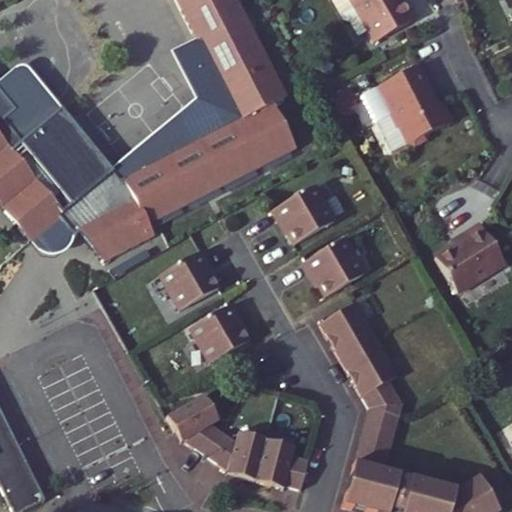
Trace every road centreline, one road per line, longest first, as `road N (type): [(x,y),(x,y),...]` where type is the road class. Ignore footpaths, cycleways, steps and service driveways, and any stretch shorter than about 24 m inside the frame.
road 1 (residential): [(314,511),(340,417),(234,249)]
road 2 (residential): [(446,0),(493,119),(511,110)]
